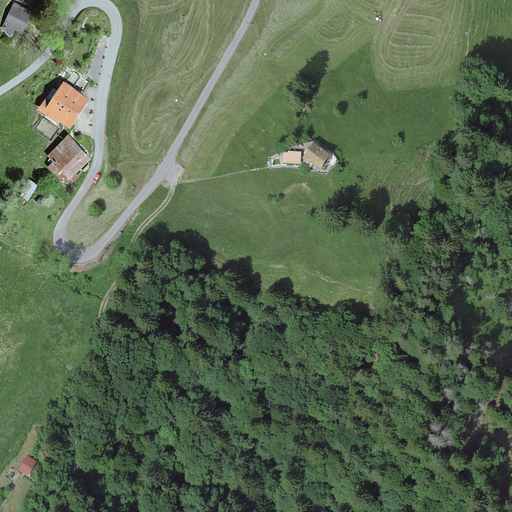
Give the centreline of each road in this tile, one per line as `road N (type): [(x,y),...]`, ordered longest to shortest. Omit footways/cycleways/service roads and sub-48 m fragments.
road 1 (tertiary): [(256,0),(164,165),(88,253),(65,252),(59,232),(96,166),(114,14),(99,2),(75,6),(42,59),(0,91)]
road 2 (track): [(57,511),(78,461),(107,300),(138,231),(172,193),(174,175),(164,165)]
